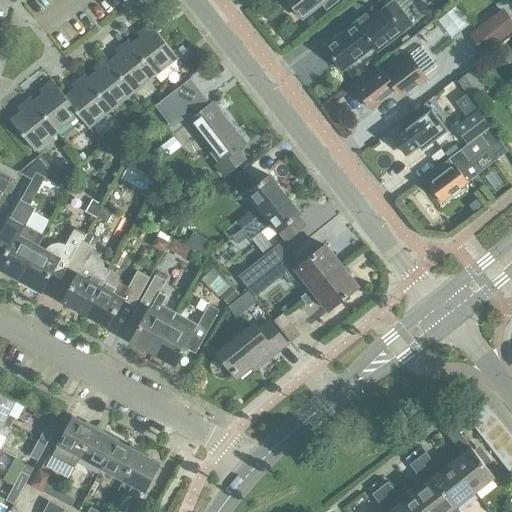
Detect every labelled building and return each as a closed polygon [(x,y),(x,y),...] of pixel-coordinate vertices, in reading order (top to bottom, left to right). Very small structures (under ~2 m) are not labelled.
[(287,0),(302,18),(323,3),(327,8),(337,0),(287,0)] [(511,22),(503,11),(472,36),(484,52),(511,30),(511,22)] [(375,45),(357,22),(324,47),(342,70),(375,45)] [(131,44),(156,76),(178,59),(150,23),(137,34),(140,37),(131,44)] [(110,60),(135,92),(156,76),(131,44),(128,41),(115,51),(118,55),(110,60)] [(396,89),(402,96),(426,78),(425,76),(437,67),(421,46),(409,55),(388,71),(390,73),(387,76),(383,72),(358,91),(371,108),(396,89)] [(87,79),(112,111),(135,92),(110,60),(107,57),(93,68),(96,72),(87,79)] [(474,66),(459,78),(473,94),(486,84),(474,66)] [(51,81),(79,116),(89,129),(112,111),(87,79),(84,75),(71,86),(74,89),(65,96),(52,80),(51,81)] [(190,79),(156,105),(172,126),(207,100),(190,79)] [(33,101),(58,133),(79,116),(51,81),(40,90),(42,94),(33,101)] [(469,118),(457,128),(459,130),(468,142),(489,126),(466,96),(457,102),(469,118)] [(10,120),(35,151),(58,133),(33,101),(30,97),(17,108),(20,112),(10,120)] [(213,102),(187,123),(217,163),(214,165),(223,176),(245,160),(237,150),(245,144),(213,102)] [(432,135),(441,128),(429,111),(419,118),(420,118),(394,138),(407,154),(432,135)] [(479,174),(470,162),(490,147),(495,154),(505,147),(490,127),(460,150),(448,158),(454,166),(429,184),(442,201),(469,182),(479,174)] [(124,141),(117,153),(126,158),(133,146),(124,141)] [(129,164),(122,177),(131,183),(139,169),(129,164)] [(242,229),(261,214),(284,195),(278,188),(279,188),(269,175),(245,195),(255,206),(245,214),(246,214),(236,222),(242,229)] [(0,177),(0,192),(2,193),(8,182),(0,177)] [(164,193),(157,205),(168,211),(175,198),(164,193)] [(284,195),(261,214),(242,229),(250,241),(270,225),(276,233),(301,214),(290,201),(289,202),(284,195)] [(92,199),(86,212),(95,217),(102,205),(92,199)] [(478,199),(468,205),(474,214),(484,207),(478,199)] [(20,200),(0,236),(0,270),(18,280),(38,245),(43,235),(22,223),(32,206),(20,200)] [(210,201),(191,217),(198,225),(217,210),(210,201)] [(102,207),(96,217),(107,223),(113,212),(102,207)] [(46,248),(45,248),(38,245),(18,280),(41,293),(57,264),(66,269),(83,240),(85,236),(74,229),(65,244),(61,243),(59,243),(54,243),(51,244),(49,245),(47,247),(46,248)] [(157,235),(152,246),(164,252),(169,241),(157,235)] [(172,239),(167,249),(178,255),(184,245),(172,239)] [(83,240),(66,269),(77,275),(62,302),(85,315),(110,270),(105,267),(103,260),(92,253),(95,247),(83,240)] [(301,298),(310,291),(342,266),(325,245),(296,268),(286,256),(247,287),(255,298),(283,275),(289,283),(299,278),(309,290),(300,297),(301,298)] [(247,287),(286,256),(279,246),(239,277),(247,287)] [(123,250),(115,265),(120,268),(127,253),(123,250)] [(301,298),(307,306),(316,299),(327,312),(358,287),(342,266),(301,298)] [(110,270),(85,315),(108,328),(123,300),(134,306),(150,277),(137,270),(128,287),(119,282),(118,274),(110,270)] [(131,342),(153,354),(172,319),(161,312),(163,310),(161,302),(155,299),(166,281),(155,274),(137,306),(147,312),(131,342)] [(231,286),(221,295),(229,304),(239,295),(231,286)] [(179,306),(172,319),(153,354),(175,366),(192,337),(202,342),(220,310),(209,304),(201,318),(179,306)] [(275,322),(289,341),(299,333),(284,314),(275,322)] [(254,321),(216,352),(237,378),(271,350),(274,354),(286,344),(271,324),(261,332),(254,321)] [(0,392),(0,421),(4,424),(17,401),(0,392)] [(473,426),(493,411),(485,401),(465,416),(473,426)] [(473,426),(481,436),(500,420),(493,411),(473,426)] [(79,458),(95,429),(72,416),(52,454),(74,466),(79,458)] [(481,436),(488,445),(508,430),(500,420),(481,436)] [(37,442),(45,447),(53,432),(45,428),(37,442)] [(452,462),(475,492),(495,477),(457,428),(447,435),(462,454),(452,462)] [(117,441),(95,429),(79,458),(101,470),(117,441)] [(488,445),(495,454),(511,441),(511,435),(508,430),(488,445)] [(139,452),(117,441),(101,470),(123,482),(139,452)] [(511,441),(495,454),(503,464),(511,456),(511,441)] [(29,456),(38,461),(45,447),(37,442),(29,456)] [(162,465),(139,452),(123,482),(145,494),(162,465)] [(418,458),(456,507),(475,492),(452,462),(440,471),(426,452),(418,458)] [(511,474),(511,472),(511,456),(503,464),(511,474)] [(414,492),(429,511),(449,511),(456,507),(418,458),(409,465),(424,484),(414,492)] [(13,486),(22,490),(29,476),(21,471),(13,486)] [(48,481),(37,475),(32,485),(42,491),(47,483),(48,481)] [(380,488),(398,511),(429,511),(414,492),(403,501),(388,481),(380,488)] [(57,499),(61,491),(47,483),(42,491),(57,499)] [(6,500),(14,505),(22,490),(13,486),(6,500)] [(398,511),(380,488),(372,494),(385,511),(398,511)] [(57,499),(71,507),(76,499),(61,491),(57,499)]
